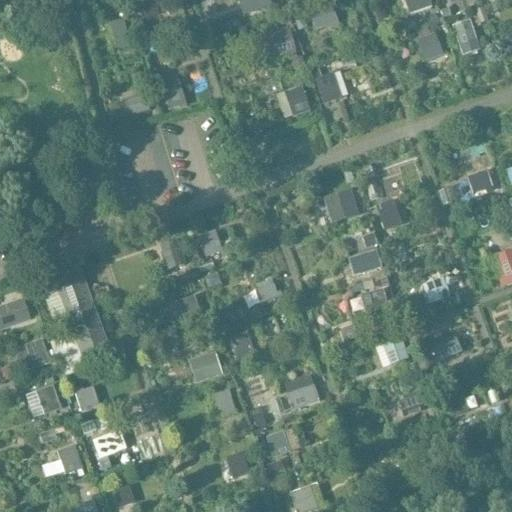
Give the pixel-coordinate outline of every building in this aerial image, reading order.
[(155,17),(149,0),(132,5),(138,22),(155,17)] [(214,6),(212,0),(196,0),(199,10),(214,6)] [(234,0),(238,8),(256,0),(234,0)] [(428,0),(404,0),(410,16),(431,8),(428,0)] [(335,5),(311,12),(317,30),(340,23),(335,5)] [(265,19),(278,13),(275,7),(263,13),(265,19)] [(105,26),(112,51),(125,48),(118,22),(105,26)] [(460,48),(475,42),(469,24),(454,29),(460,48)] [(264,40),(268,59),(291,53),(287,35),(264,40)] [(441,58),(432,36),(414,43),(422,65),(441,58)] [(313,81),(320,106),(337,101),(329,76),(313,81)] [(180,104),(176,86),(159,91),(165,108),(180,104)] [(303,113),(296,92),(283,96),(288,110),(281,113),(283,120),(303,113)] [(145,113),(140,97),(118,103),(122,119),(145,113)] [(486,174),(472,179),(477,193),(485,190),(487,194),(492,193),(486,174)] [(327,202),(334,224),(354,218),(347,196),(327,202)] [(385,232),(400,226),(393,204),(377,209),(385,232)] [(214,234),(199,239),(206,258),(221,252),(214,234)] [(181,268),(173,243),(154,250),(162,274),(181,268)] [(345,262),(350,280),(378,272),(373,253),(345,262)] [(511,263),(495,270),(502,289),(511,285),(511,263)] [(109,356),(76,267),(50,276),(82,365),(109,356)] [(430,306),(448,300),(442,278),(423,284),(430,306)] [(253,294),(258,307),(279,300),(277,295),(273,296),(270,288),(253,294)] [(358,299),(364,321),(386,315),(380,293),(358,299)] [(199,318),(193,299),(178,304),(182,317),(194,313),(196,320),(199,318)] [(10,332),(27,326),(21,309),(4,314),(10,332)] [(252,361),(244,336),(226,342),(234,367),(252,361)] [(406,361),(397,338),(379,345),(387,368),(406,361)] [(460,355),(453,339),(428,350),(434,366),(460,355)] [(20,348),(28,372),(45,367),(37,343),(20,348)] [(219,379),(211,356),(194,362),(201,385),(219,379)] [(319,403),(314,387),(287,397),(293,412),(319,403)] [(30,395),(38,419),(56,413),(47,389),(30,395)] [(70,397),(76,416),(94,410),(87,391),(70,397)] [(233,417),(226,394),(208,399),(215,423),(233,417)] [(420,394),(398,402),(403,417),(425,410),(420,394)] [(467,413),(462,398),(447,403),(452,418),(467,413)] [(289,454),(282,435),(267,440),(274,459),(289,454)] [(110,436),(91,443),(98,462),(117,455),(110,436)] [(52,456),(59,479),(78,473),(70,450),(52,456)] [(247,478),(240,456),(223,462),(229,483),(247,478)] [(107,496),(112,511),(114,511),(129,508),(124,491),(107,496)] [(287,499),(292,511),(314,511),(307,492),(287,499)] [(243,506),(244,511),(265,511),(262,500),(243,506)]
